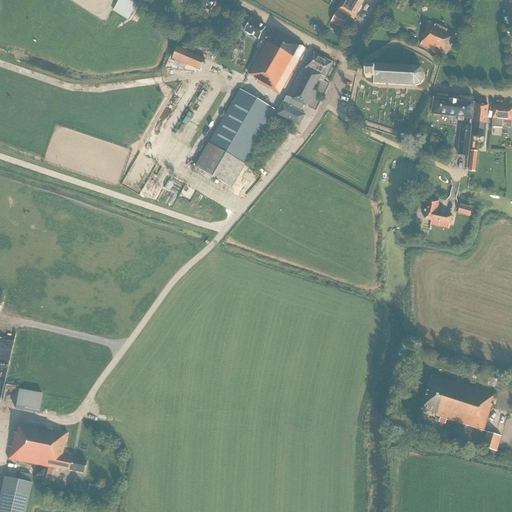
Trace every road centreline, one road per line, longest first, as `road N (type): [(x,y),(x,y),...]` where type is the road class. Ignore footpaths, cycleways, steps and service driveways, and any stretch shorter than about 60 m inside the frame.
road 1 (unclassified): [(223,231),(314,122),(348,60)]
road 2 (unclassified): [(348,60),(237,0)]
